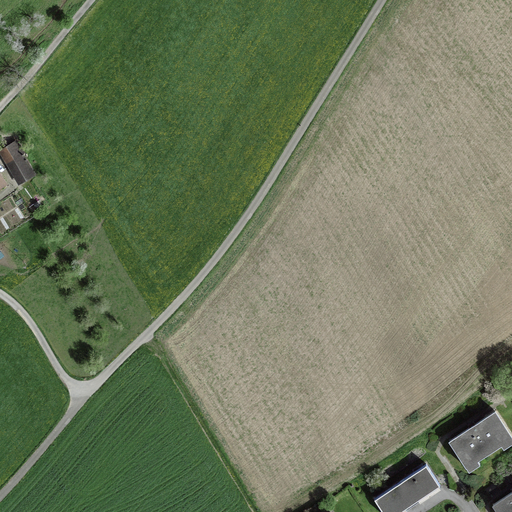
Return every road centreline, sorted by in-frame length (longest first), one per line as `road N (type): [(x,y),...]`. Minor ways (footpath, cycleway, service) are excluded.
road 1 (unclassified): [(381,0),(222,249),(83,399)]
road 2 (unclassified): [(0,107),(89,0)]
road 3 (unclassified): [(0,294),(83,399)]
road 4 (unclassified): [(83,399),(0,495)]
